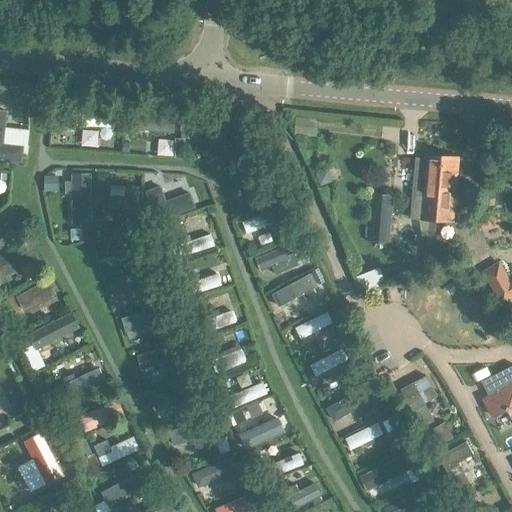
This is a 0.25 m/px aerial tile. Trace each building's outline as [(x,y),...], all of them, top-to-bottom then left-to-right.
[(71,107),(70,125),(111,127),(112,109),(71,107)] [(0,110),(0,161),(23,164),(25,147),(4,145),(8,111),(0,110)] [(200,138),(200,129),(228,130),(229,115),(181,112),(180,128),(189,129),(189,137),(200,138)] [(172,115),(130,113),(129,130),(171,132),(172,115)] [(417,154),(412,218),(436,220),(442,156),(425,154),(417,154)] [(249,155),(239,159),(248,183),(240,186),(243,196),(244,199),(262,192),(261,190),(258,180),(249,155)] [(442,156),(436,220),(453,221),(459,157),(442,156)] [(316,174),(320,186),(333,182),(328,169),(316,174)] [(66,183),(66,195),(72,195),(72,224),(91,224),(91,174),(72,174),(72,182),(72,183),(66,183)] [(486,184),(485,206),(495,206),(496,184),(486,184)] [(111,197),(110,208),(125,208),(124,224),(137,225),(139,188),(125,187),(125,197),(111,197)] [(161,187),(146,192),(157,221),(195,208),(190,194),(166,202),(161,187)] [(369,243),(389,244),(391,218),(394,218),(395,213),(397,213),(397,208),(392,207),(393,195),(373,194),(369,243)] [(241,222),(246,235),(281,221),(276,209),(241,222)] [(0,228),(0,250),(25,225),(15,215),(1,230),(0,228)] [(243,237),(248,249),(280,236),(275,224),(243,237)] [(182,241),(177,243),(181,256),(215,244),(210,231),(191,238),(189,232),(181,235),(182,241)] [(96,244),(101,262),(140,251),(135,233),(96,244)] [(434,238),(427,237),(424,264),(432,264),(434,238)] [(31,243),(0,257),(0,267),(4,276),(4,277),(22,268),(27,279),(45,271),(39,259),(31,243)] [(292,246),(257,260),(262,272),(297,258),(292,246)] [(182,260),(178,249),(166,253),(170,264),(182,260)] [(187,255),(190,267),(214,262),(212,250),(187,255)] [(500,261),(481,272),(502,309),(511,302),(511,278),(511,280),(500,261)] [(152,284),(148,269),(109,280),(114,296),(152,284)] [(381,269),(357,278),(363,293),(387,284),(381,269)] [(187,282),(192,295),(222,286),(217,273),(187,282)] [(311,275),(274,295),(280,308),(304,295),(307,299),(315,294),(313,290),(317,288),(311,275)] [(49,283),(16,299),(23,313),(31,309),(33,315),(41,311),(38,306),(56,297),(49,283)] [(239,321),(234,307),(194,322),(199,335),(239,321)] [(128,335),(168,323),(164,309),(124,321),(128,335)] [(72,318),(32,336),(38,348),(78,331),(72,318)] [(295,344),(301,355),(332,339),(326,328),(295,344)] [(34,346),(25,350),(35,371),(45,366),(38,350),(36,351),(34,346)] [(176,346),(139,358),(142,370),(162,364),(163,369),(172,367),(170,361),(180,359),(176,346)] [(210,359),(215,371),(246,359),(241,347),(210,359)] [(218,388),(247,376),(241,363),(212,376),(218,388)] [(342,364),(311,379),(316,390),(347,375),(342,364)] [(62,376),(64,382),(59,384),(65,397),(105,379),(99,366),(76,376),(74,371),(62,376)] [(506,389),(490,397),(485,400),(494,417),(509,409),(511,415),(511,366),(498,374),(506,389)] [(435,397),(426,379),(402,391),(420,426),(433,419),(424,402),(435,397)] [(162,403),(183,398),(184,402),(196,399),(195,395),(193,383),(159,391),(162,403)] [(263,383),(229,396),(233,407),(267,394),(263,383)] [(230,410),(235,422),(268,409),(263,397),(230,410)] [(115,402),(77,417),(83,432),(121,417),(115,402)] [(226,417),(172,431),(176,445),(204,438),(205,443),(217,439),(216,435),(230,431),(226,417)] [(280,419),(241,434),(246,447),(285,432),(280,419)] [(380,423),(349,438),(354,448),(372,439),(375,444),(386,439),(383,434),(385,433),(380,423)] [(33,459),(18,468),(31,492),(46,484),(47,486),(65,477),(42,433),(24,442),(33,459)] [(101,450),(96,452),(103,465),(140,447),(134,435),(110,446),(107,439),(98,444),(101,450)] [(404,438),(395,443),(400,452),(408,448),(404,438)] [(473,456),(466,443),(439,457),(457,491),(470,484),(459,464),(473,456)] [(300,455),(268,467),(273,479),(304,466),(300,455)] [(232,458),(193,474),(199,488),(223,478),(225,483),(238,478),(236,473),(238,472),(232,458)] [(142,472),(102,493),(110,508),(150,487),(142,472)] [(296,485),(278,494),(287,511),(290,511),(322,496),(316,484),(300,492),(296,485)] [(258,511),(256,506),(257,505),(252,492),(215,508),(216,511),(242,511),(245,511),(258,511)] [(180,511),(174,498),(149,511),(146,511),(180,511)] [(73,511),(70,502),(46,511),(73,511)]
